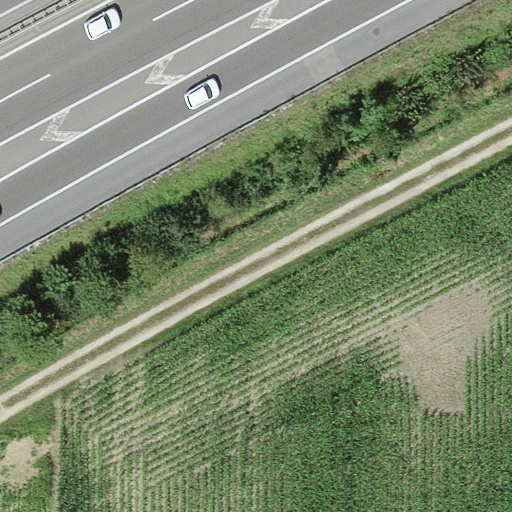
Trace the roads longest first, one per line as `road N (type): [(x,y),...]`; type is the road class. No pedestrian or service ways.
road 1 (track): [(0,407),(511,128)]
road 2 (motorway): [(0,203),(371,0)]
road 3 (motorway): [(0,102),(193,0)]
